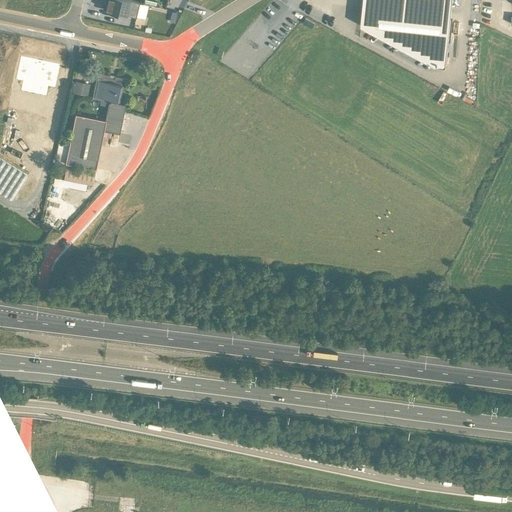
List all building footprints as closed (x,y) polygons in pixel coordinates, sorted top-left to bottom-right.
[(131,0),(104,0),(102,11),(116,14),(117,12),(135,17),(139,2),(131,0)] [(451,0),(362,0),(360,24),(434,65),(445,65),(451,0)] [(115,77),(114,77),(110,76),(109,75),(97,73),(92,99),(108,102),(105,121),(75,115),(69,143),(59,141),(54,163),(95,171),(104,131),(119,134),(125,105),(119,104),(125,79),(115,77)] [(89,84),(75,81),(73,93),(87,96),(89,84)] [(0,157),(0,191),(14,199),(28,173),(0,157)] [(57,180),(92,186),(95,171),(54,164),(53,167),(59,168),(57,180)]
